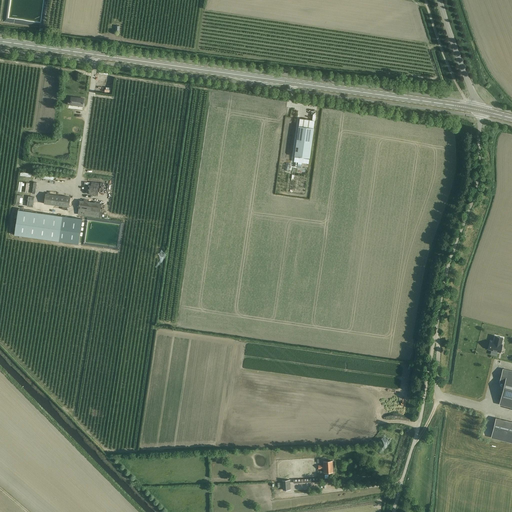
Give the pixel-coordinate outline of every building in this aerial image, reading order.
[(69,100),(68,104),(83,106),(84,98),(71,96),(71,100),(69,100)] [(72,118),(70,127),(79,129),(81,119),(72,118)] [(299,126),(295,156),(310,158),(315,121),(312,120),(311,127),(299,126)] [(69,207),(70,197),(45,194),(44,204),(69,207)] [(80,201),(79,209),(100,212),(100,211),(102,212),(103,209),(101,209),(101,203),(80,201)] [(18,210),(14,234),(79,244),(82,219),(18,210)] [(501,344),(503,338),(495,336),(494,340),(495,340),(495,342),(491,341),(489,349),(500,352),(502,344),(501,344)] [(511,371),(503,369),(499,382),(505,383),(499,404),(511,406),(511,371)] [(511,442),(511,422),(496,418),(491,438),(511,442)] [(324,468),(324,472),(333,472),(332,461),(323,461),(324,465),(318,465),(319,469),(324,468)] [(290,489),(290,480),(282,480),(283,490),(290,489)]
